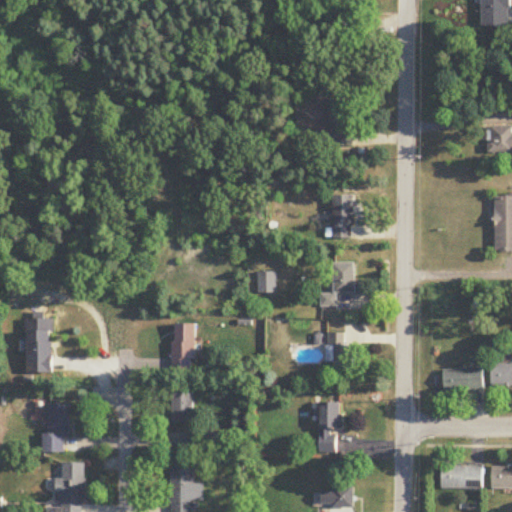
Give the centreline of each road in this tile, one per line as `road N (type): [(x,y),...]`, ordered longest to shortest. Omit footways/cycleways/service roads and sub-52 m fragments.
road 1 (residential): [(401,511),(405,0)]
road 2 (residential): [(125,511),(128,387)]
